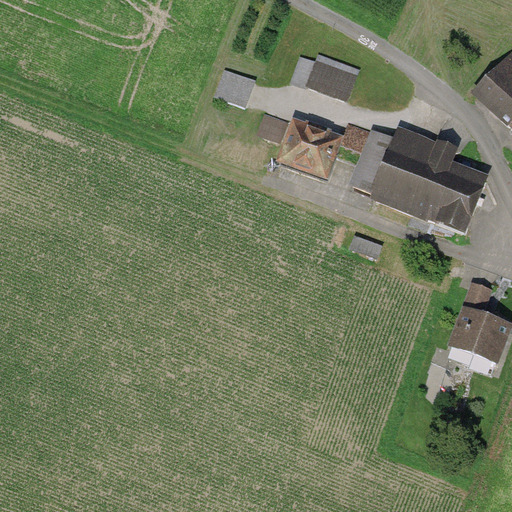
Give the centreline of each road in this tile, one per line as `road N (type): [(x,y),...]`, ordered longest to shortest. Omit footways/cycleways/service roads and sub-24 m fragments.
road 1 (track): [(511,272),(260,181),(0,73)]
road 2 (residential): [(511,199),(486,144),(448,96),(297,0)]
